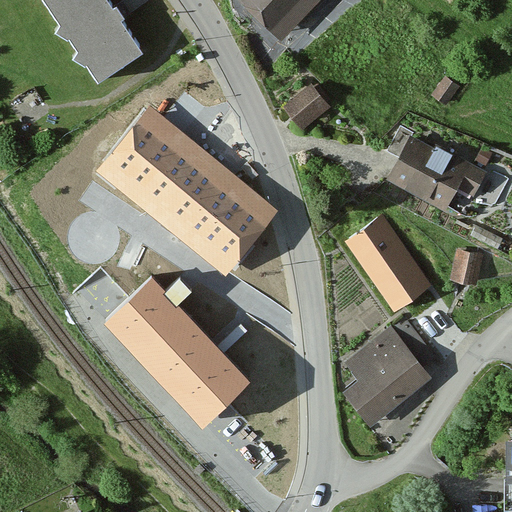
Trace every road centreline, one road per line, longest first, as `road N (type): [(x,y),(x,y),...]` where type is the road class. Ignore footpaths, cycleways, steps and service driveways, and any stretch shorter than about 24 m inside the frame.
road 1 (residential): [(314,476),(319,383),(284,189),(244,84),(194,0)]
road 2 (residential): [(503,328),(394,464),(356,477),(314,476)]
